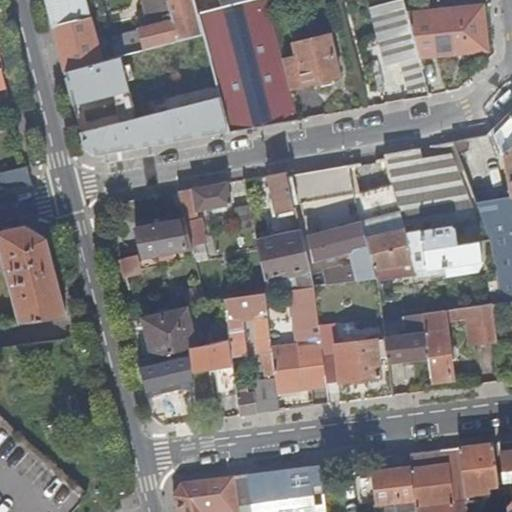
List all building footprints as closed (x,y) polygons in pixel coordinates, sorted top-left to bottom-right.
[(42,0),(62,72),(65,71),(202,35),(197,14),(193,0),(42,0)] [(193,0),(197,14),(252,0),(193,0)] [(228,133),(297,121),(289,89),(281,61),(265,0),(252,0),(197,14),(202,35),(228,133)] [(407,16),(402,0),(394,0),(370,7),(385,65),(417,57),(407,16)] [(417,57),(418,58),(486,50),(481,7),(407,16),(417,57)] [(281,61),(289,89),(338,78),(328,37),(292,46),(295,58),(281,61)] [(511,114),(493,132),(500,155),(502,153),(511,147),(511,114)] [(457,154),(452,141),(444,143),(446,157),(450,156),(457,154)] [(446,157),(444,143),(432,146),(434,156),(409,161),(407,151),(384,156),(393,188),(403,223),(417,273),(461,268),(462,275),(476,274),(475,267),(481,266),(478,243),(458,246),(455,231),(452,228),(421,233),(420,225),(468,217),(471,211),(450,156),(446,157)] [(500,304),(511,303),(511,147),(502,153),(510,199),(476,204),(490,242),(500,304)] [(29,185),(24,166),(0,170),(0,173),(5,190),(29,185)] [(287,176),(295,209),(296,212),(297,221),(358,211),(354,196),(348,175),(346,166),(287,176)] [(286,172),(267,175),(275,214),(295,209),(287,176),(286,172)] [(354,196),(360,195),(354,173),(348,175),(354,196)] [(230,205),(226,182),(177,191),(183,217),(191,247),(199,245),(203,244),(199,218),(197,218),(196,211),(230,205)] [(361,223),(376,280),(417,275),(417,273),(403,223),(393,188),(360,195),(354,196),(358,211),(361,223)] [(253,230),(249,207),(234,210),(237,223),(235,223),(237,233),(253,230)] [(297,221),(296,212),(287,214),(291,233),(277,235),(287,276),(296,275),(298,289),(314,288),(311,276),(297,221)] [(191,247),(183,217),(135,228),(142,257),(191,247)] [(311,276),(314,288),(376,280),(361,223),(306,237),(313,261),(345,253),(346,259),(350,258),(354,274),(342,276),(340,268),(324,270),(325,275),(311,276)] [(0,252),(18,323),(63,317),(50,266),(43,241),(22,226),(0,231),(0,252)] [(277,235),(256,240),(267,293),(276,292),(273,279),(287,276),(277,235)] [(203,260),(199,245),(191,247),(195,263),(203,260)] [(136,256),(120,260),(124,277),(141,272),(136,256)] [(183,289),(186,302),(204,300),(201,287),(183,289)] [(265,293),(263,293),(274,376),(274,381),(276,391),(325,385),(317,322),(314,288),(298,289),(288,290),(295,345),(282,346),(282,345),(271,347),(265,293)] [(263,293),(223,298),(229,340),(232,361),(245,359),(240,318),(251,317),(256,357),(262,356),(265,377),(274,376),(263,293)] [(492,306),(492,315),(511,312),(511,303),(500,304),(492,306)] [(427,358),(430,379),(452,376),(446,325),(470,322),(470,332),(468,332),(469,347),(496,345),(492,315),(492,306),(422,315),(427,358)] [(185,308),(127,322),(137,362),(189,349),(196,348),(185,308)] [(386,359),(386,363),(427,358),(422,315),(409,317),(411,336),(384,340),(384,341),(386,359)] [(317,322),(325,385),(379,378),(377,360),(386,359),(384,341),(334,347),(334,341),(331,320),(317,322)] [(334,347),(384,341),(384,340),(383,334),(334,341),(334,347)] [(229,340),(196,348),(189,349),(192,371),(215,367),(219,401),(236,398),(235,386),(232,361),(229,340)] [(177,379),(184,424),(199,422),(193,377),(177,379)] [(236,398),(239,417),(279,412),(276,391),(274,381),(257,383),(253,394),(247,395),(246,385),(235,386),(236,398)] [(0,511),(68,511),(80,499),(0,427),(0,511)] [(511,500),(506,507),(506,511),(511,511),(511,442),(498,444),(503,484),(511,482),(511,500)] [(492,445),(457,449),(463,492),(468,491),(497,488),(492,445)] [(457,449),(444,451),(446,465),(452,504),(464,503),(463,492),(457,449)] [(444,451),(407,455),(409,470),(446,465),(444,451)] [(446,465),(409,470),(413,502),(414,511),(465,511),(464,503),(452,504),(446,465)] [(324,511),(319,467),(247,476),(251,511),(324,511)] [(375,469),(369,470),(373,506),(413,502),(409,470),(375,474),(375,469)] [(251,511),(247,476),(181,484),(172,495),(176,511),(251,511)] [(464,503),(465,511),(471,511),(468,491),(463,492),(464,503)] [(414,511),(413,502),(373,506),(373,511),(414,511)]
